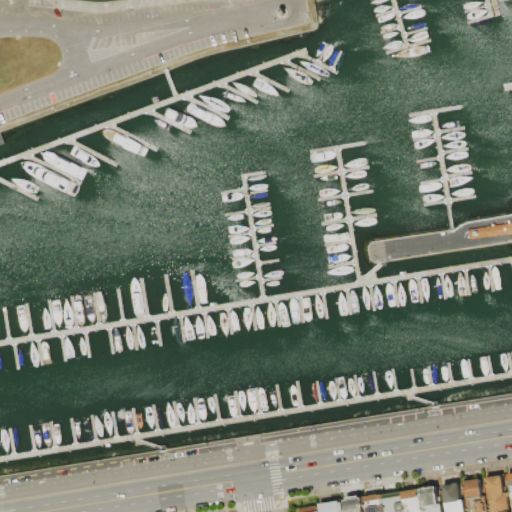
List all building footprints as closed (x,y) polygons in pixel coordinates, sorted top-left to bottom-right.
[(470,230),(511,223),(511,233),(471,240),(468,239),(467,234),(470,230)] [(511,505),(511,511),(493,511),(488,480),(505,477),(505,480),(508,479),(511,505)] [(491,511),(471,511),(467,482),(484,480),(487,497),(489,497),(491,511)] [(467,511),(448,511),(445,487),(463,484),(467,511)] [(445,511),(425,511),(422,491),(426,490),(426,488),(436,487),(436,489),(442,488),(445,511)] [(422,491),(425,511),(407,511),(405,494),(405,493),(422,490),(422,491)] [(407,511),(388,511),(386,496),(405,494),(407,511)] [(388,511),(368,511),(366,498),(381,495),(382,496),(386,496),(388,511)] [(366,511),(346,511),(349,511),(348,502),(350,501),(350,499),(362,497),(362,499),(364,499),(366,511)] [(346,511),(322,511),(321,505),(342,502),(342,503),(345,503),(346,511)]
